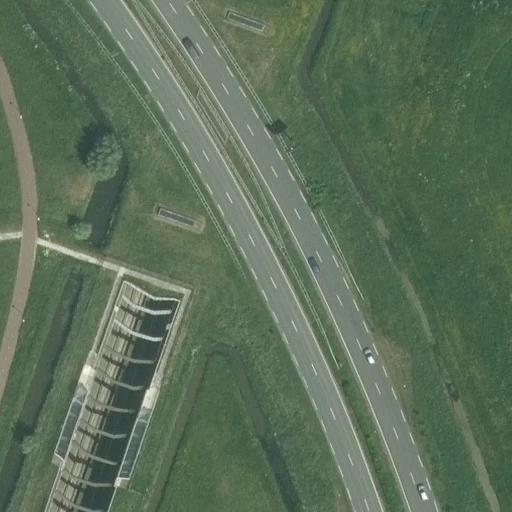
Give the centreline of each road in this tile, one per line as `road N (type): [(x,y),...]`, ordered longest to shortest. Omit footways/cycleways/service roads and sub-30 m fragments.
road 1 (primary): [(102,0),(170,102),(258,262),(321,391),(367,511)]
road 2 (primary): [(421,511),(306,234),(167,0)]
